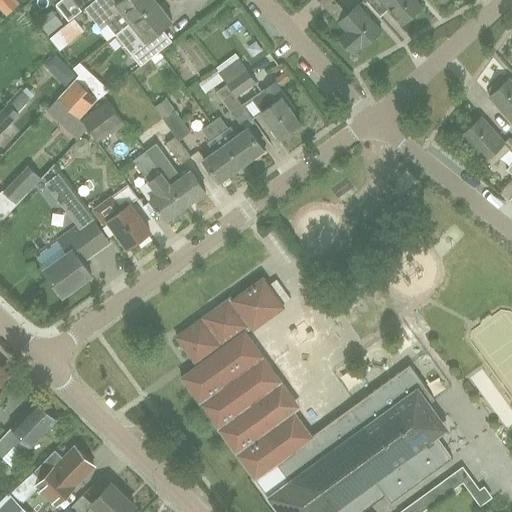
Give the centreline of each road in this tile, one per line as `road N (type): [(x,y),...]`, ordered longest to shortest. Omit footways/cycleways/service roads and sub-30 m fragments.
road 1 (residential): [(38,359),(369,120)]
road 2 (residential): [(196,511),(38,359)]
road 3 (residential): [(511,233),(369,120)]
road 4 (residential): [(369,120),(504,0)]
road 5 (residential): [(369,120),(261,0)]
